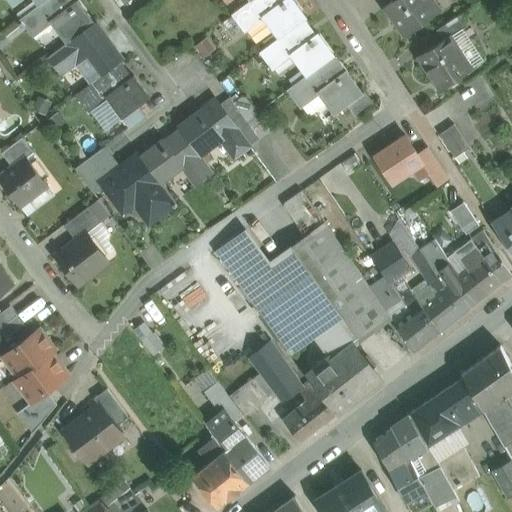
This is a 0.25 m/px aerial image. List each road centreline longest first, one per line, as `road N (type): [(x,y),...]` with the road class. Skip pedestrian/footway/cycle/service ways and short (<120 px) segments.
road 1 (residential): [(336,0),(407,107),(148,286),(95,358),(0,218)]
road 2 (secondary): [(511,302),(242,511)]
